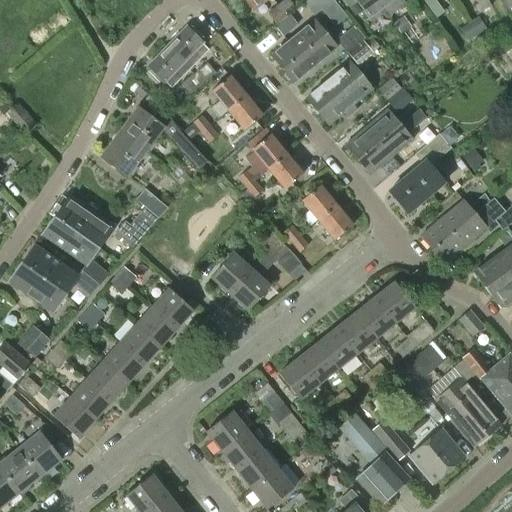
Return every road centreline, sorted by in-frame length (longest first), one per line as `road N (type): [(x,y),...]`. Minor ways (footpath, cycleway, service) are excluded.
road 1 (residential): [(0,263),(55,183),(124,50),(176,0)]
road 2 (residential): [(389,242),(205,0)]
road 3 (residential): [(155,426),(389,242)]
road 4 (residential): [(511,341),(483,307),(389,242)]
road 5 (residential): [(47,511),(155,426)]
